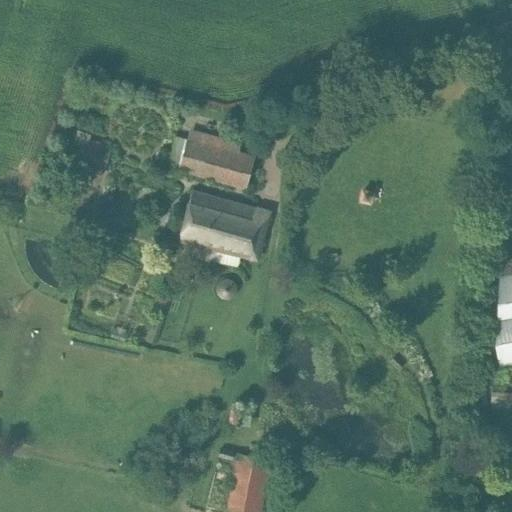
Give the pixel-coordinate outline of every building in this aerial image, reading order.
[(162,129),(162,128),(161,120),(159,115),(156,111),(153,109),(148,106),(144,105),(139,104),(134,105),(130,106),(123,110),(120,114),(118,118),(115,126),(116,131),(117,136),(121,143),(124,146),(128,149),(133,151),(137,151),(142,151),(147,150),(155,145),(160,138),(162,133),(162,129)] [(254,157),(239,153),(242,142),(189,128),(186,139),(175,135),(167,165),(246,186),(254,157)] [(91,135),(77,131),(70,153),(106,165),(112,146),(90,139),(91,135)] [(256,257),(269,211),(192,190),(175,252),(213,262),(217,246),(256,257)] [(511,270),(499,273),(497,318),(511,314),(511,270)] [(154,303),(164,306),(167,297),(157,294),(154,303)] [(68,301),(66,312),(69,313),(74,314),(76,303),(71,302),(68,301)] [(511,314),(497,318),(496,320),(497,322),(500,365),(511,363),(511,314)] [(220,447),(218,457),(232,461),(235,451),(220,447)] [(171,451),(169,461),(184,464),(186,455),(171,451)] [(259,511),(271,459),(238,452),(225,511),(259,511)] [(511,474),(495,475),(495,511),(511,511),(511,474)]
